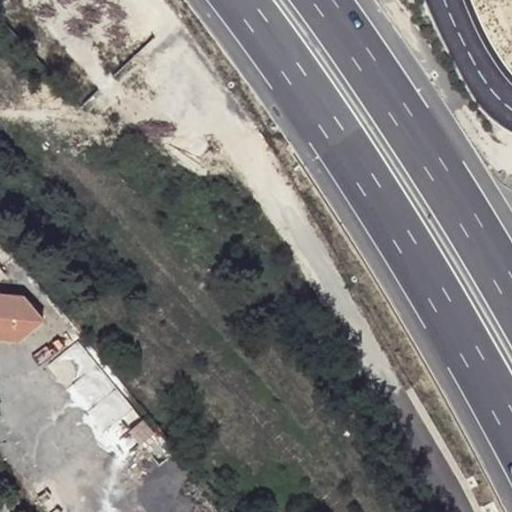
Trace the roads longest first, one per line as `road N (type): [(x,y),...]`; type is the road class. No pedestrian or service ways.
road 1 (motorway): [(240,0),(423,269),(511,429)]
road 2 (motorway): [(511,303),(321,0)]
road 3 (unknown): [(511,177),(485,158),(383,0)]
